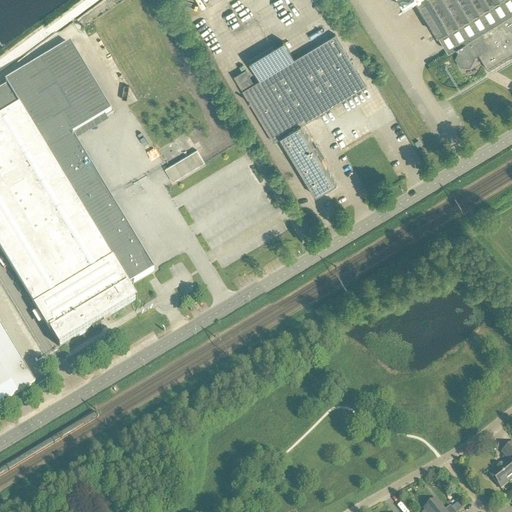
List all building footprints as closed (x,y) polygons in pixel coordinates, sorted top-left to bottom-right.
[(511,0),(400,0),(403,4),(410,0),(416,0),(437,33),(448,50),(454,46),(458,52),(457,53),(455,57),(460,65),(470,65),(475,57),(474,56),(478,53),(488,69),(511,54),(511,0)] [(366,85),(335,34),(294,58),(283,41),(249,61),(260,79),(242,89),(248,99),(248,100),(248,101),(249,101),(273,141),(280,137),(315,195),(336,182),(301,124),(366,85)] [(35,308),(50,334),(51,334),(59,348),(92,328),(94,332),(102,331),(101,322),(137,301),(132,294),(134,284),(154,272),(73,137),(104,118),(105,119),(114,114),(107,103),(105,104),(70,45),(5,85),(7,88),(0,92),(0,249),(28,295),(25,297),(29,304),(32,302),(35,308)] [(165,169),(172,181),(204,162),(196,149),(165,169)] [(0,405),(10,400),(35,385),(0,326),(0,405)] [(511,445),(502,454),(507,461),(489,476),(501,490),(511,481),(511,445)] [(453,511),(450,508),(445,511),(444,511),(437,502),(425,511),(453,511)]
